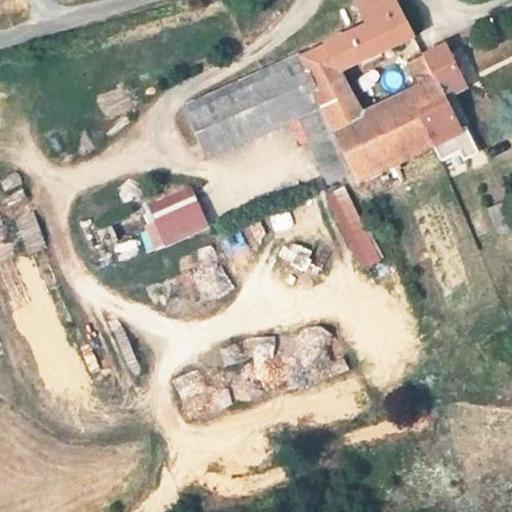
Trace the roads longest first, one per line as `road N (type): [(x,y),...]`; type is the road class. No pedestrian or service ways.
road 1 (track): [(142,511),(190,463),(161,345)]
road 2 (unclassified): [(130,0),(0,37)]
